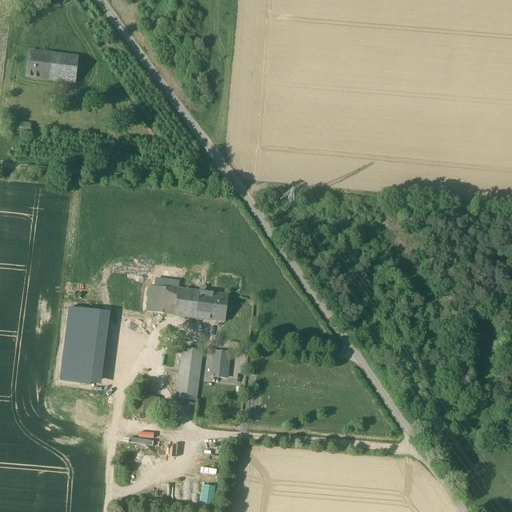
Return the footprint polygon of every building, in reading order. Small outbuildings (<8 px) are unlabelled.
[(44,44),(30,43),(28,53),(44,54),(44,44)] [(44,54),(28,53),(26,78),(61,82),(64,57),(44,54)] [(78,59),(64,57),(61,82),(75,84),(77,70),(80,71),(81,65),(78,64),(78,59)] [(21,117),(11,116),(10,124),(20,125),(21,117)] [(20,125),(10,124),(9,133),(29,135),(30,126),(20,125)] [(80,297),(89,298),(96,261),(87,259),(80,297)] [(114,284),(114,274),(104,274),(104,284),(114,284)] [(156,282),(155,288),(177,291),(180,291),(181,285),(156,282)] [(155,288),(149,287),(146,313),(174,316),(177,291),(155,288)] [(180,291),(177,291),(174,316),(209,321),(212,295),(180,291)] [(227,297),(212,295),(209,321),(223,323),(227,297)] [(494,350),(477,348),(475,368),(489,370),(490,356),(493,356),(494,350)] [(201,352),(182,350),(177,399),(195,402),(201,352)] [(232,357),(214,355),(211,379),(229,381),(232,357)] [(153,382),(134,380),(131,407),(157,410),(158,399),(151,398),(153,382)] [(130,443),(154,446),(155,441),(131,438),(130,443)]
